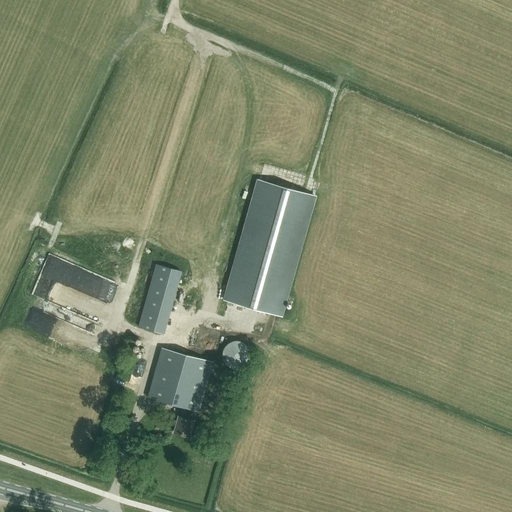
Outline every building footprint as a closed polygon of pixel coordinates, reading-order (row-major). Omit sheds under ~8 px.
[(258,180),(225,300),(281,316),(315,196),(258,180)] [(147,295),(138,327),(163,334),(172,303),(181,273),(156,265),(147,295)] [(114,284),(80,267),(72,283),(95,294),(97,292),(103,295),(105,290),(110,292),(114,284)] [(27,322),(64,332),(68,317),(31,307),(27,322)] [(15,339),(39,349),(44,338),(19,328),(15,339)] [(239,338),(231,338),(232,353),(240,353),(239,338)] [(161,348),(148,397),(182,407),(196,411),(199,412),(213,363),(161,348)] [(171,414),(168,425),(175,426),(173,433),(189,437),(194,421),(196,411),(182,407),(180,416),(178,416),(171,414)]
